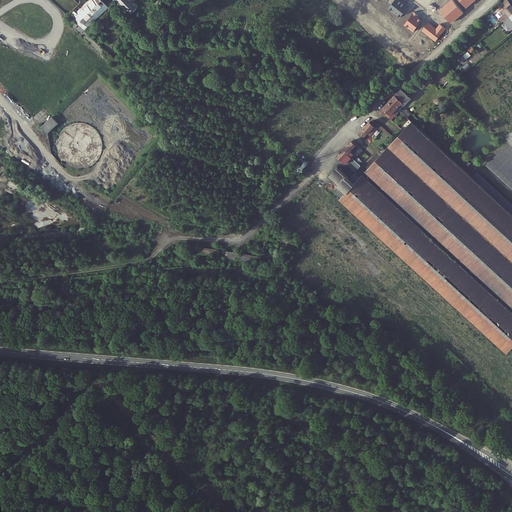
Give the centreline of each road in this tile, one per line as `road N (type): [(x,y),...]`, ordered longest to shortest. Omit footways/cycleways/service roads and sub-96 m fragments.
road 1 (secondary): [(0,351),(268,373),(363,394),(418,417)]
road 2 (unclassified): [(493,0),(275,209)]
